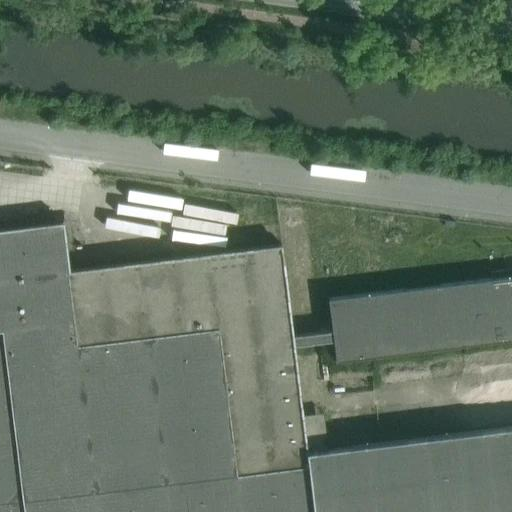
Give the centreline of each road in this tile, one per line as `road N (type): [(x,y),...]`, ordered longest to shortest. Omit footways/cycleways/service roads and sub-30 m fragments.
road 1 (unclassified): [(511,204),(0,137)]
road 2 (secondary): [(511,23),(334,0)]
